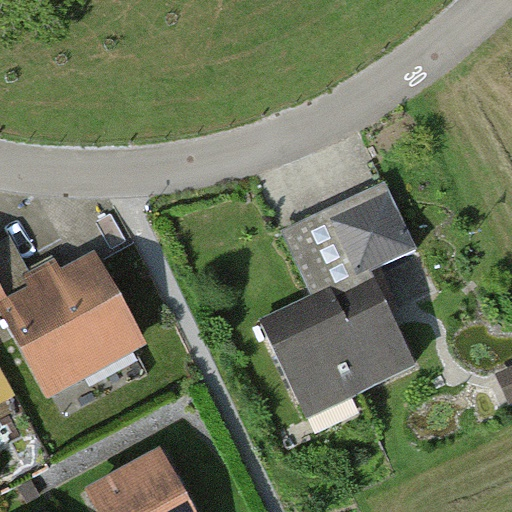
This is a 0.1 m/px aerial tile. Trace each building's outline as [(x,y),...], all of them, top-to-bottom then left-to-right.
[(392,201),(334,227),(359,283),(417,257),(392,201)] [(102,270),(1,323),(49,415),(151,362),(102,270)] [(0,283),(0,318),(14,310),(0,283)] [(333,299),(265,332),(311,427),(417,376),(378,296),(340,314),(333,299)] [(194,511),(166,460),(94,499),(101,511),(194,511)]
